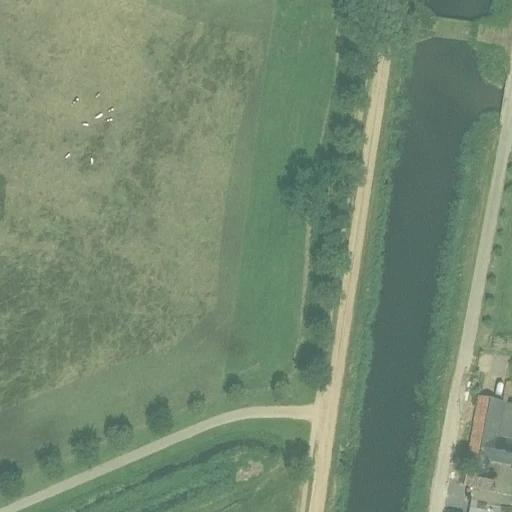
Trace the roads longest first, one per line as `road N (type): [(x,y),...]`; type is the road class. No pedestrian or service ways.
road 1 (track): [(394,0),(316,511)]
road 2 (track): [(435,511),(505,133)]
